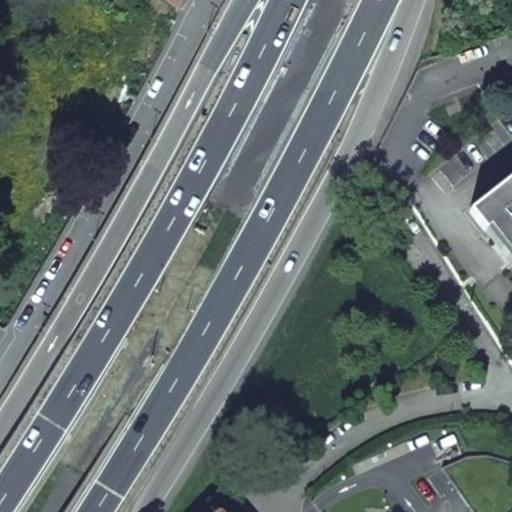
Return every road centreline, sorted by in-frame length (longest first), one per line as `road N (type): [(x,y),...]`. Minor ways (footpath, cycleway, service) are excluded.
road 1 (trunk): [(98,511),(384,0)]
road 2 (trunk): [(290,0),(51,420),(0,493)]
road 3 (trunk): [(160,511),(387,84),(390,0)]
road 4 (trunk): [(258,0),(161,178),(0,426)]
road 5 (residential): [(511,54),(441,80),(383,198),(511,392)]
road 6 (residential): [(213,0),(0,377)]
road 7 (residential): [(511,395),(399,412),(355,433),(273,502),(273,511)]
